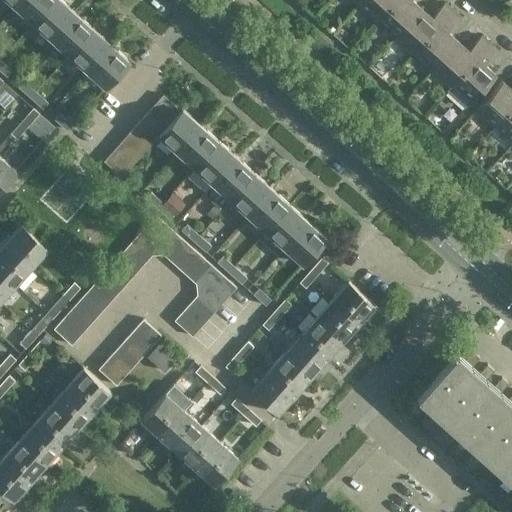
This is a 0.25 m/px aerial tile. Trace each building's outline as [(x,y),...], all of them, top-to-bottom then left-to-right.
[(49,0),(16,0),(13,5),(31,21),(49,0)] [(72,10),(61,0),(49,0),(31,21),(48,37),(72,10)] [(361,0),(359,3),(378,19),(394,0),(361,0)] [(394,0),(378,19),(396,35),(422,7),(414,0),(394,0)] [(422,7),(396,35),(414,52),(453,9),(445,2),(432,16),(422,7)] [(453,9),(414,52),(433,68),(458,40),(448,30),(461,16),(453,9)] [(90,26),(72,10),(48,37),(66,53),(90,26)] [(108,42),(90,26),(66,53),(84,69),(108,42)] [(458,40),(433,68),(451,85),(490,42),(482,35),(469,49),(458,40)] [(127,59),(108,42),(84,69),(103,85),(127,59)] [(490,42),(451,85),(452,85),(455,82),(473,99),(496,73),(485,63),(497,49),(490,42)] [(0,58),(0,69),(6,75),(12,69),(0,58)] [(23,79),(17,86),(28,95),(34,89),(23,79)] [(511,87),(503,80),(477,108),(496,125),(511,107),(511,87)] [(34,89),(28,95),(42,108),(48,101),(34,89)] [(161,93),(154,102),(171,117),(178,109),(161,93)] [(154,102),(146,110),(164,126),(171,117),(154,102)] [(28,125),(39,112),(33,106),(22,119),(28,125)] [(180,106),(178,109),(171,117),(164,126),(157,134),(174,150),(199,123),(180,106)] [(511,107),(496,125),(511,138),(511,107)] [(146,110),(139,118),(157,134),(164,126),(146,110)] [(66,129),(68,128),(72,123),(59,111),(54,118),(66,129)] [(139,118),(132,126),(149,142),(157,134),(139,118)] [(28,125),(22,119),(10,132),(17,138),(28,125)] [(199,123),(174,150),(192,166),(217,139),(199,123)] [(132,126),(124,134),(142,150),(149,142),(132,126)] [(124,134),(117,142),(135,158),(142,150),(124,134)] [(217,139),(192,166),(210,182),(234,155),(217,139)] [(117,142),(110,150),(127,166),(135,158),(117,142)] [(127,166),(110,150),(102,159),(120,175),(127,166)] [(0,155),(0,185),(15,169),(0,155)] [(252,171),(234,155),(210,182),(211,183),(205,190),(222,205),(228,198),(252,171)] [(252,171),(228,198),(246,214),(270,187),(252,171)] [(270,187),(246,214),(264,230),(288,203),(270,187)] [(157,208),(163,201),(151,190),(145,197),(157,208)] [(157,208),(169,219),(175,212),(163,201),(157,208)] [(288,203),(264,230),(282,246),(306,220),(288,203)] [(155,214),(133,238),(151,253),(163,253),(179,235),(155,214)] [(306,220),(282,246),(300,263),(324,236),(306,220)] [(48,246),(21,222),(4,240),(31,264),(48,246)] [(193,240),(199,233),(186,222),(180,229),(193,240)] [(193,240),(205,251),(211,244),(199,233),(193,240)] [(179,235),(163,253),(171,260),(187,242),(179,235)] [(133,238),(126,246),(143,261),(151,253),(133,238)] [(31,264),(4,240),(0,245),(0,268),(15,282),(31,264)] [(195,249),(187,242),(171,260),(179,267),(195,249)] [(126,246),(119,254),(136,269),(143,261),(126,246)] [(203,257),(195,249),(179,267),(187,275),(203,257)] [(119,254),(112,262),(129,277),(136,269),(119,254)] [(229,272),(234,265),(222,254),(216,261),(229,272)] [(317,274),(328,261),(321,256),(310,268),(317,274)] [(211,264),(203,257),(187,275),(194,282),(211,264)] [(112,262),(105,270),(121,286),(129,277),(112,262)] [(235,285),(211,264),(194,282),(196,293),(214,309),(235,285)] [(229,272),(241,283),(247,276),(234,265),(229,272)] [(0,299),(15,282),(0,268),(0,299)] [(317,274),(310,268),(299,281),(305,287),(317,274)] [(105,270),(98,278),(115,293),(121,286),(105,270)] [(98,278),(90,287),(107,302),(115,293),(98,278)] [(347,279),(330,297),(358,322),(374,303),(347,279)] [(63,292),(69,298),(80,286),(74,281),(63,292)] [(265,304),(271,297),(258,286),(252,293),(265,304)] [(90,287),(83,295),(100,310),(107,302),(90,287)] [(50,307),(56,312),(57,312),(69,298),(63,292),(50,307)] [(214,309),(196,293),(189,301),(207,316),(214,309)] [(83,295),(76,303),(92,318),(100,310),(83,295)] [(330,297),(314,315),(342,340),(358,322),(330,297)] [(273,310),(279,316),(291,303),(284,298),(273,310)] [(207,316),(189,301),(182,309),(200,324),(207,316)] [(76,303),(68,311),(85,326),(92,318),(76,303)] [(192,334),(200,324),(182,309),(174,318),(192,334)] [(273,310),(262,323),(268,329),(279,316),(273,310)] [(68,311),(61,319),(78,334),(85,326),(68,311)] [(314,315),(298,333),(326,357),(342,340),(314,315)] [(37,334),(48,322),(41,316),(30,328),(37,334)] [(160,333),(143,317),(135,326),(152,341),(160,333)] [(61,319),(53,328),(70,343),(78,334),(61,319)] [(152,341),(135,326),(128,334),(145,349),(152,341)] [(37,334),(30,328),(19,341),(25,347),(37,334)] [(298,333),(282,351),(310,375),(326,357),(298,333)] [(128,334),(120,342),(138,358),(145,349),(128,334)] [(47,343),(41,338),(40,338),(29,350),(35,356),(47,343)] [(236,352),(242,358),(253,345),(247,340),(236,352)] [(120,342),(113,350),(131,366),(138,358),(120,342)] [(156,344),(146,355),(163,369),(173,358),(156,344)] [(35,356),(29,350),(18,363),(24,368),(35,356)] [(113,350),(106,358),(123,374),(131,366),(113,350)] [(511,386),(472,351),(465,358),(456,350),(416,395),(511,480),(511,386)] [(282,351),(266,368),(294,393),(310,375),(282,351)] [(9,352),(0,362),(0,366),(5,371),(16,358),(9,352)] [(224,365),(231,370),(242,358),(236,352),(224,365)] [(106,358),(98,367),(115,383),(123,374),(106,358)] [(200,364),(194,370),(207,381),(213,375),(200,364)] [(82,365),(66,384),(93,408),(109,389),(82,365)] [(266,368),(250,387),(277,411),(294,393),(266,368)] [(0,382),(0,389),(3,392),(15,379),(8,373),(0,382)] [(213,375),(207,381),(219,392),(225,386),(213,375)] [(66,384),(50,402),(77,426),(93,408),(66,384)] [(164,391),(140,418),(158,435),(182,408),(164,391)] [(249,407),(237,396),(231,403),(243,413),(249,407)] [(50,402),(34,420),(61,444),(77,426),(50,402)] [(249,407),(243,413),(255,425),(261,418),(249,407)] [(182,408),(158,435),(176,451),(200,424),(182,408)] [(34,420),(18,437),(44,462),(61,444),(34,420)] [(200,424),(176,451),(194,467),(218,441),(200,424)] [(18,437),(1,455),(28,479),(44,462),(18,437)] [(218,441),(194,467),(212,484),(236,457),(218,441)] [(1,455),(0,456),(0,487),(12,498),(28,479),(1,455)]
